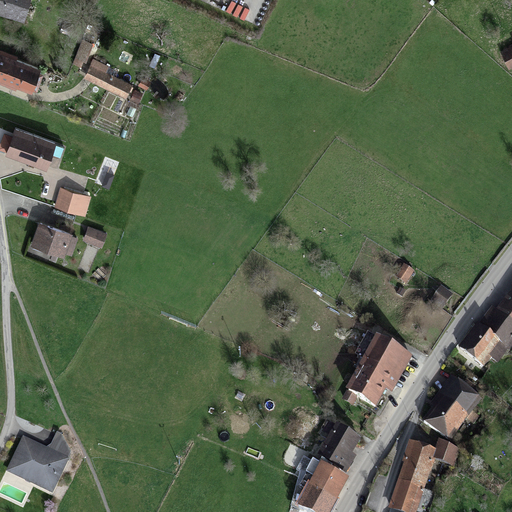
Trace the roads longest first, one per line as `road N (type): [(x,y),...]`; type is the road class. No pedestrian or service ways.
road 1 (unclassified): [(5,280),(9,413),(0,442)]
road 2 (tertiary): [(418,384),(511,253)]
road 3 (tertiary): [(341,511),(418,384)]
road 4 (residential): [(380,511),(421,411),(418,384)]
